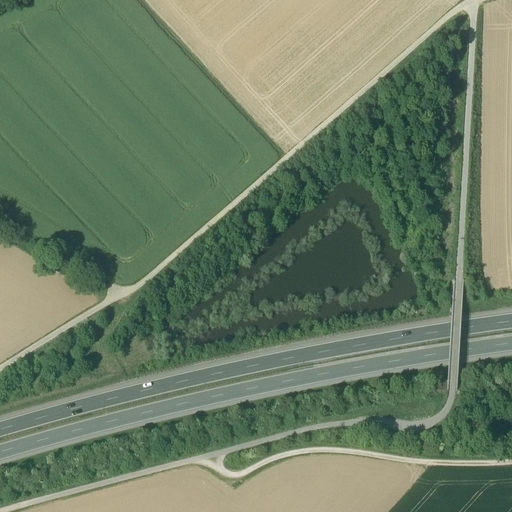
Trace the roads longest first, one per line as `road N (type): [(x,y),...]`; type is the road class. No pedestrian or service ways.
road 1 (track): [(210,457),(344,426),(421,428),(445,415),(456,372),(475,3)]
road 2 (track): [(0,371),(140,285),(450,15),(475,3)]
road 3 (motorway): [(0,453),(309,376),(511,344)]
road 4 (motorway): [(511,329),(331,356),(0,435)]
road 5 (track): [(210,457),(239,481),(331,453),(436,469),(511,469)]
road 6 (track): [(290,156),(139,0)]
road 7 (track): [(20,511),(210,457)]
